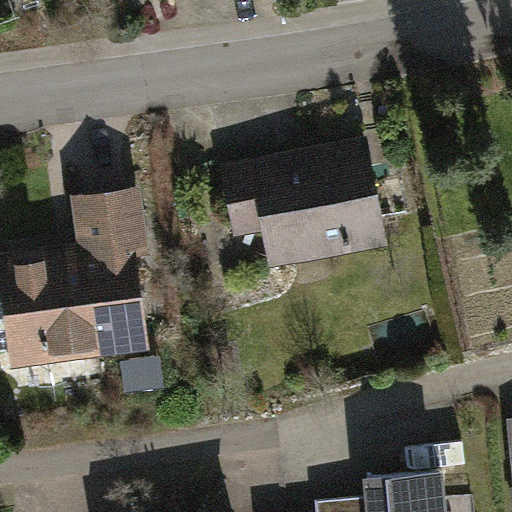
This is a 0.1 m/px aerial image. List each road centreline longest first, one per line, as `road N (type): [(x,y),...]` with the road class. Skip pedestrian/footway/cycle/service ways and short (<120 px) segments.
road 1 (residential): [(0,471),(275,435),(511,368)]
road 2 (residential): [(0,101),(511,16)]
